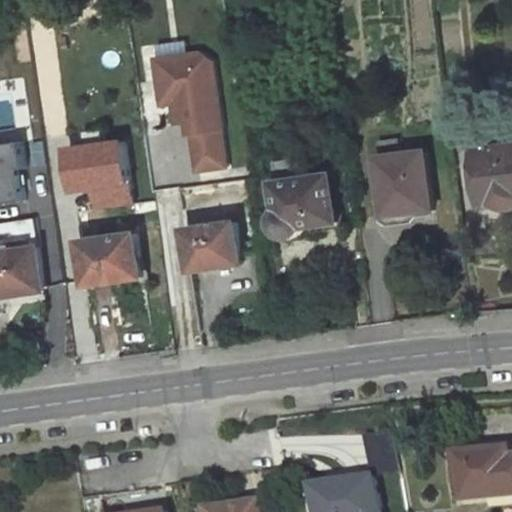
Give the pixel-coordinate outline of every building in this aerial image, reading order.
[(204,53),(158,59),(165,104),(174,103),(176,103),(188,112),(189,122),(191,134),(194,133),(199,171),(229,166),(224,129),(225,129),(216,61),(204,53)] [(176,103),(174,103),(177,124),(189,122),(188,112),(176,103)] [(383,157),(380,157),(387,211),(412,208),(412,211),(436,208),(429,151),(403,154),(401,139),(381,141),(383,157)] [(487,147),(477,148),(481,184),(493,183),(495,202),(504,201),(508,195),(511,194),(511,144),(496,146),(495,140),(486,141),(487,147)] [(134,141),(74,144),(76,196),(96,195),(97,208),(138,206),(134,141)] [(0,204),(32,201),(26,142),(0,144),(0,204)] [(273,162),(276,182),(280,209),(278,211),(276,215),(275,224),(279,231),(286,234),(291,234),(296,233),(299,231),(302,226),(340,221),(333,174),(304,178),(301,158),(273,162)] [(495,202),(493,183),(481,184),(483,203),(495,202)] [(244,255),(239,221),(187,229),(193,267),(213,264),(213,267),(234,264),(233,257),(244,255)] [(139,232),(83,240),(88,279),(112,276),(113,281),(146,276),(139,232)] [(10,240),(0,241),(0,251),(11,250),(10,240)] [(0,251),(0,295),(11,294),(11,295),(34,292),(33,285),(46,284),(41,246),(11,250),(0,251)] [(245,263),(244,255),(233,257),(234,264),(245,263)] [(113,281),(112,276),(88,279),(89,284),(113,281)] [(47,290),(46,284),(33,285),(34,292),(47,290)] [(459,454),(463,500),(511,494),(511,446),(511,443),(478,446),(479,452),(459,454)] [(381,511),(376,477),(314,487),(317,507),(317,511),(381,511)] [(261,511),(260,502),(208,510),(208,511),(261,511)]
